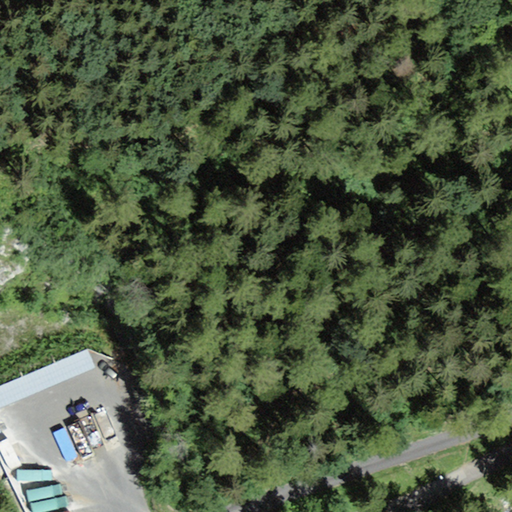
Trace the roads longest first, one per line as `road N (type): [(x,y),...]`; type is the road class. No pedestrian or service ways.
road 1 (unclassified): [(240,511),(511,413)]
road 2 (unclassified): [(397,511),(511,454)]
